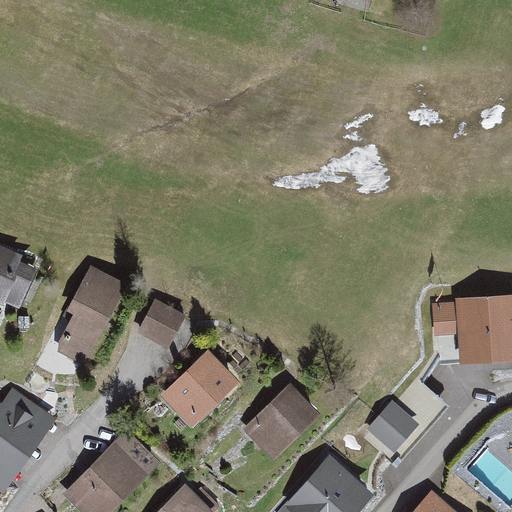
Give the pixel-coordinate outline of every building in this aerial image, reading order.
[(43,264),(2,247),(0,250),(0,299),(24,309),(43,264)] [(133,289),(94,270),(60,339),(99,358),(133,289)] [(511,351),(511,349),(511,290),(455,291),(456,305),(431,305),(431,332),(455,332),(455,352),(511,351)] [(190,320),(158,304),(143,336),(176,351),(190,320)] [(213,354),(167,398),(199,432),(245,388),(213,354)] [(297,388),(251,431),(279,461),(325,417),(297,388)] [(0,483),(17,494),(62,423),(14,393),(5,406),(0,403),(0,483)] [(390,449),(414,423),(386,397),(361,424),(390,449)] [(129,434),(69,498),(84,511),(121,511),(164,466),(129,434)] [(347,511),(371,490),(329,448),(281,494),(286,499),(273,511),(347,511)] [(217,511),(192,486),(165,511),(217,511)] [(459,511),(428,486),(406,511),(459,511)]
